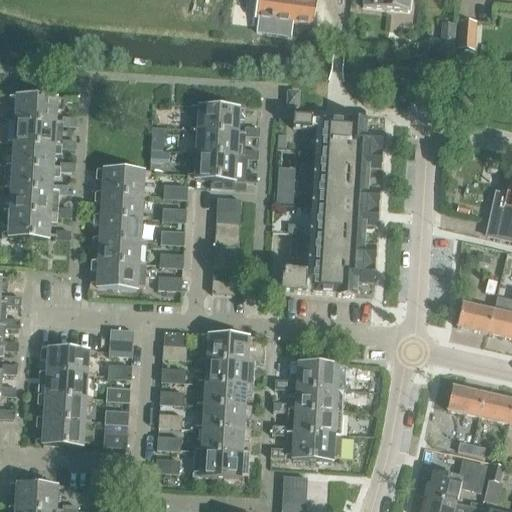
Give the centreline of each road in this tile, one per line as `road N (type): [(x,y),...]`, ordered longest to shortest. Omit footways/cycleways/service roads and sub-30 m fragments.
road 1 (residential): [(0,457),(143,465),(154,313)]
road 2 (residential): [(414,353),(154,313)]
road 3 (residential): [(414,353),(425,128)]
road 4 (residential): [(374,511),(414,353)]
road 5 (residential): [(154,313),(27,307)]
